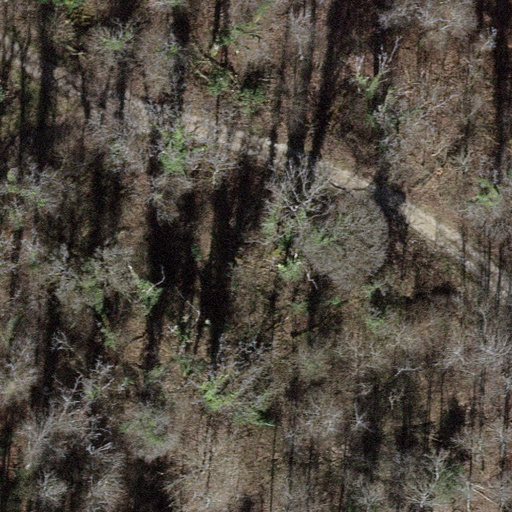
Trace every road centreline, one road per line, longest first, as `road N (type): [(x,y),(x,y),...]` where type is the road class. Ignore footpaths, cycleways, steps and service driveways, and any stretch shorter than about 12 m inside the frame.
road 1 (track): [(0,30),(128,105),(369,186),(454,237),(511,291)]
road 2 (track): [(0,163),(128,105)]
